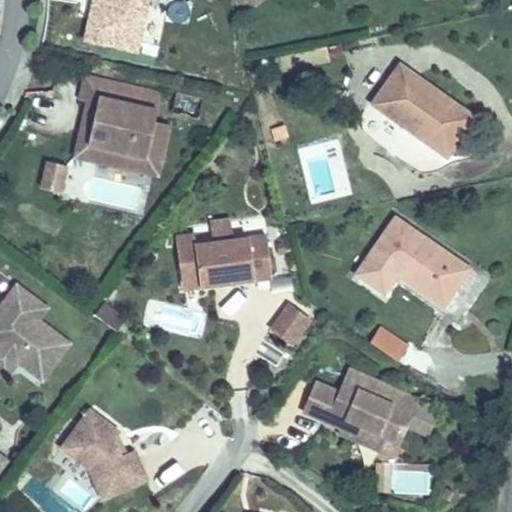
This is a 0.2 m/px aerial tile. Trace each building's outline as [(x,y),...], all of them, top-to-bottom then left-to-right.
[(88,0),(83,44),(141,51),(146,0),(88,0)] [(397,78),(369,116),(440,169),(469,131),(397,78)] [(152,133),(159,103),(84,85),(78,110),(85,111),(95,113),(86,153),(144,166),(152,133)] [(86,153),(95,113),(85,111),(73,166),(155,186),(167,137),(152,133),(144,166),(86,153)] [(58,202),(62,184),(43,180),(39,198),(58,202)] [(380,304),(392,286),(437,318),(462,282),(393,233),(356,287),(380,304)] [(272,287),(268,245),(197,252),(195,242),(177,244),(180,275),(198,273),(200,295),(272,287)] [(200,295),(198,273),(180,275),(183,297),(200,295)] [(15,290),(0,309),(0,365),(11,375),(16,369),(40,388),(68,350),(37,327),(46,315),(15,290)] [(103,302),(94,315),(116,330),(125,316),(103,302)] [(290,313),(272,338),(295,355),(313,330),(290,313)] [(372,349),(382,355),(393,338),(383,332),(372,349)] [(382,355),(401,367),(412,350),(393,338),(382,355)] [(0,383),(3,385),(11,375),(0,365),(0,383)] [(321,393),(310,420),(326,426),(328,419),(352,428),(349,435),(347,440),(363,447),(365,441),(380,447),(390,440),(403,446),(408,435),(426,442),(433,426),(414,419),(409,417),(412,407),(398,401),(399,396),(355,378),(345,402),(321,393)] [(409,417),(414,419),(420,404),(399,396),(398,401),(412,407),(409,417)] [(100,506),(145,487),(132,457),(123,461),(118,463),(112,449),(115,444),(118,440),(87,417),(59,455),(87,477),(100,506)] [(328,419),(326,426),(349,435),(352,428),(328,419)] [(384,455),(390,440),(380,447),(365,441),(363,447),(384,455)] [(118,463),(123,461),(115,444),(112,449),(118,463)] [(0,487),(13,468),(0,459),(0,487)]
